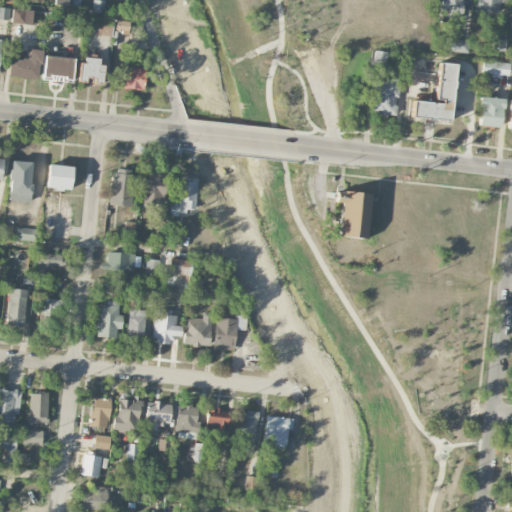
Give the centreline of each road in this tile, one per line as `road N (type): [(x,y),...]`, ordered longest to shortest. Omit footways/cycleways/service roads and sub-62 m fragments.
road 1 (residential): [(59,511),(101,125)]
road 2 (residential): [(296,391),(0,358)]
road 3 (residential): [(484,511),(511,260)]
road 4 (tertiary): [(511,171),(299,147)]
road 5 (tertiary): [(183,134),(0,113)]
road 6 (residential): [(183,134),(139,0)]
